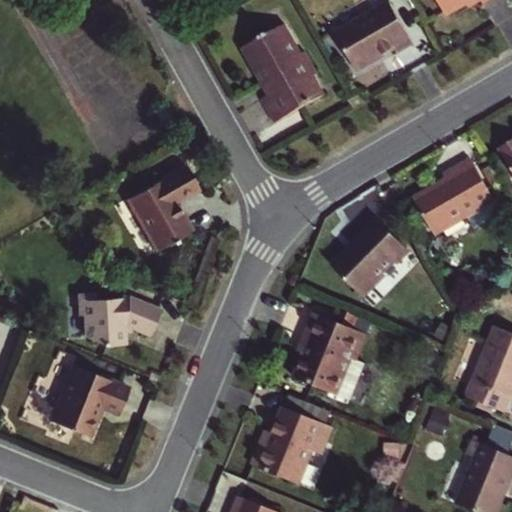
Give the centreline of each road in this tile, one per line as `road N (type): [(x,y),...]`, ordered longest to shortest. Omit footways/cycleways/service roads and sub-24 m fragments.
road 1 (residential): [(151,511),(248,277),(283,224)]
road 2 (residential): [(283,224),(345,176),(511,79)]
road 3 (residential): [(283,224),(152,3)]
road 4 (residential): [(0,461),(127,511)]
